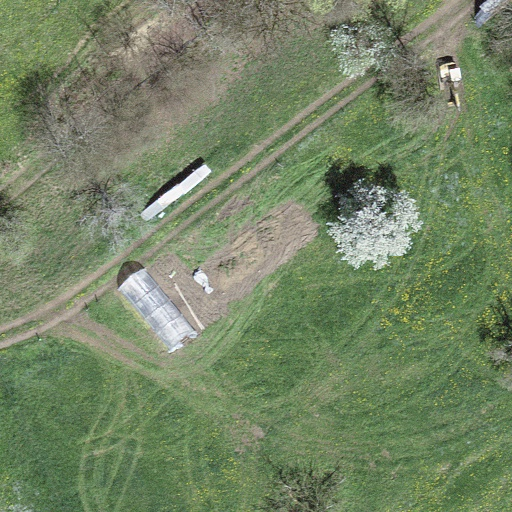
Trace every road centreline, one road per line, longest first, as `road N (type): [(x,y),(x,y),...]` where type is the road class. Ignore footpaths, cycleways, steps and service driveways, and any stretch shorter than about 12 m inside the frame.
road 1 (track): [(0,338),(95,285),(473,0)]
road 2 (track): [(0,199),(50,160),(210,0)]
